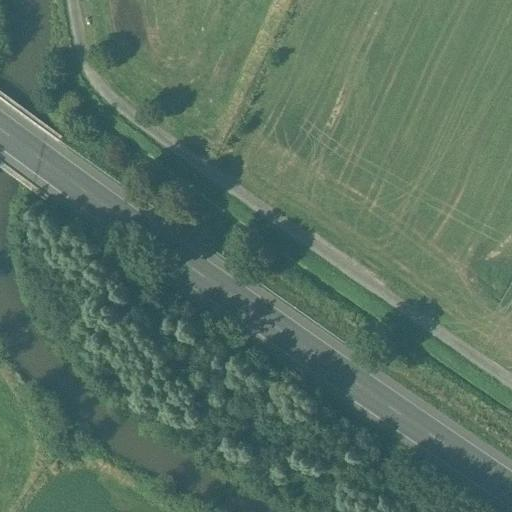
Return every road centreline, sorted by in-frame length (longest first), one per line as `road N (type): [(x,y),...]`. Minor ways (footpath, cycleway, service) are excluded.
road 1 (primary): [(511,488),(244,308),(0,126)]
road 2 (unclassified): [(511,383),(131,119),(96,87),(70,0)]
